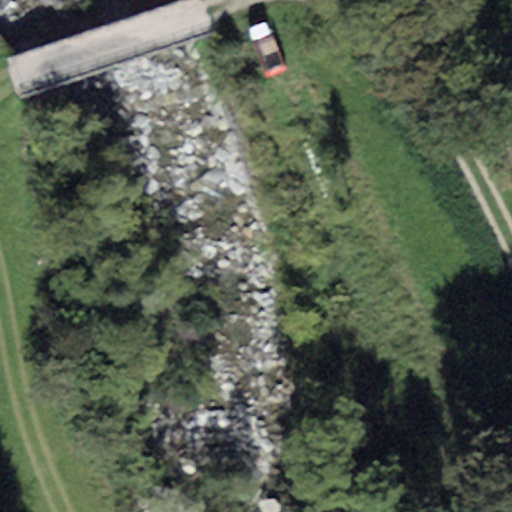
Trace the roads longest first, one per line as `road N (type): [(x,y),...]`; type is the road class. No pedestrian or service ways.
road 1 (track): [(511,287),(464,172),(377,47),(307,0)]
road 2 (track): [(272,0),(13,82),(0,107)]
